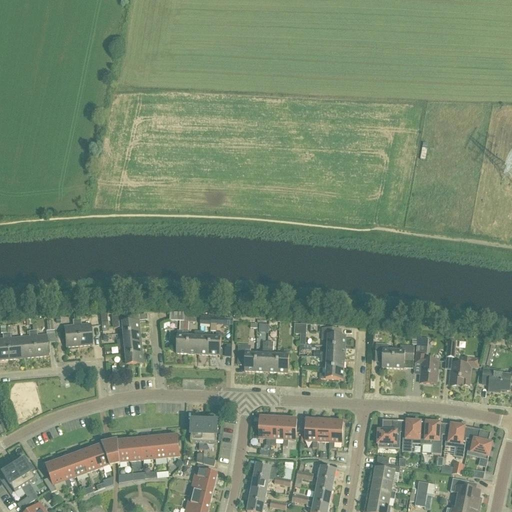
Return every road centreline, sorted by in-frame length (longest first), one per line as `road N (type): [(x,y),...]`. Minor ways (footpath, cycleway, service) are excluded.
road 1 (track): [(0,299),(102,290),(253,294),(511,342)]
road 2 (residential): [(511,424),(362,405)]
road 3 (residential): [(101,404),(101,366),(0,378)]
